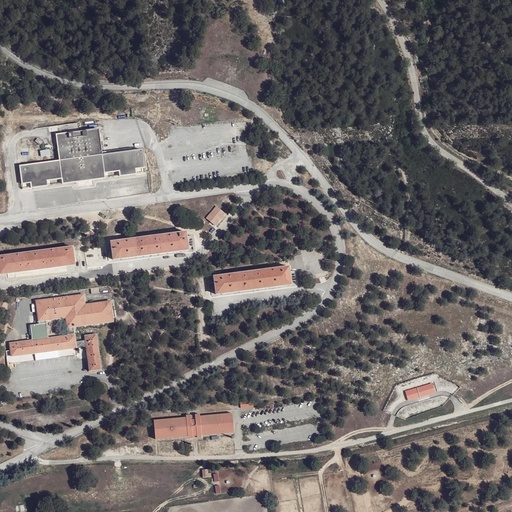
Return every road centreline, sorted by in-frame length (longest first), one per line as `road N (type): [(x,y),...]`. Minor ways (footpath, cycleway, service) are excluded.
road 1 (unclassified): [(0,45),(41,71),(101,86),(208,85),(245,100),(374,242),(511,297)]
road 2 (unclassified): [(511,202),(421,127),(411,60),(381,0)]
